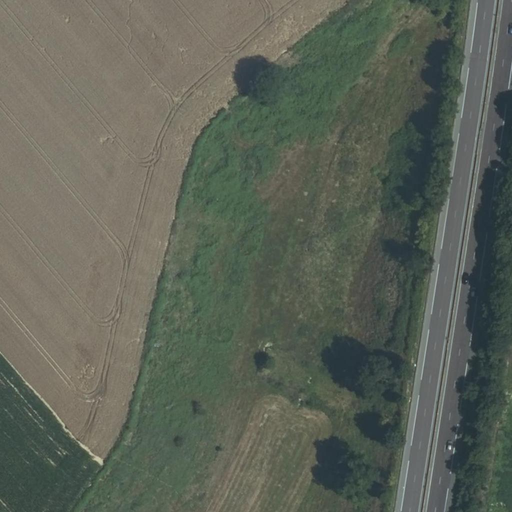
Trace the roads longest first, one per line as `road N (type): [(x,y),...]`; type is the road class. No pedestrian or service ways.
road 1 (trunk): [(485,0),(409,511)]
road 2 (trunk): [(434,511),(509,0)]
